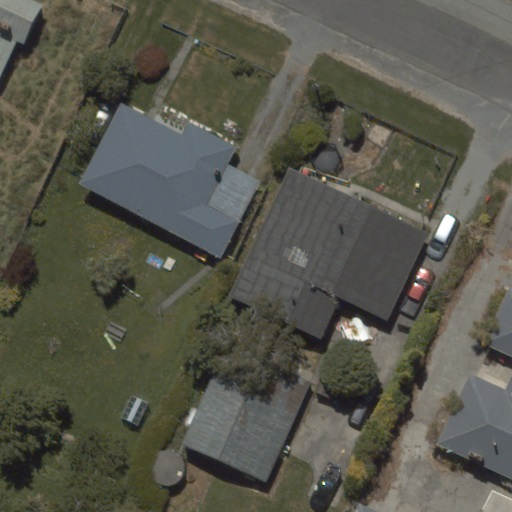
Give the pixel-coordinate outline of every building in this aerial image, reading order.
[(0,0),(0,33),(26,46),(45,7),(30,0),(0,0)] [(0,98),(26,46),(0,33),(0,98)] [(241,145),(128,86),(77,183),(221,258),(258,186),(227,170),(241,145)] [(434,224),(291,159),(227,301),(315,341),(334,297),(389,322),(434,224)] [(511,368),(502,391),(456,375),(439,446),(511,479),(511,284),(510,284),(487,347),(511,360),(511,368)] [(311,385),(232,347),(186,444),(265,482),(311,385)] [(389,511),(357,500),(352,511),(389,511)]
